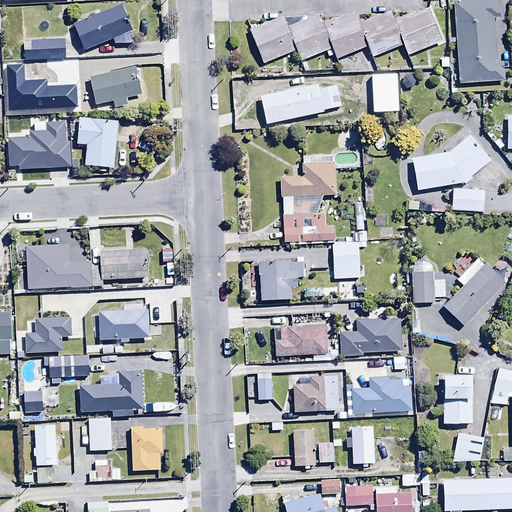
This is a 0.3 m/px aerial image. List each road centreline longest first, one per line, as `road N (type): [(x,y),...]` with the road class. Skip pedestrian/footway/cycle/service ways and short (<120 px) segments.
road 1 (unclassified): [(201,196),(216,511)]
road 2 (residential): [(0,203),(201,196)]
road 3 (unclassified): [(191,0),(201,196)]
